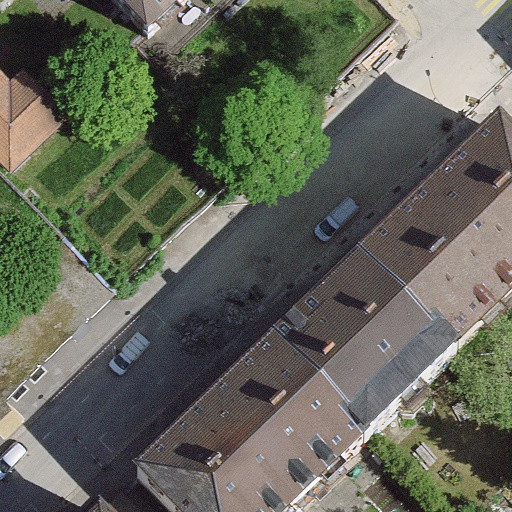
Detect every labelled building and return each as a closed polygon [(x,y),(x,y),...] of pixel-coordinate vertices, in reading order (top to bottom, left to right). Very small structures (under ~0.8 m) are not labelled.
[(110,0),(148,39),(189,0),(110,0)] [(0,161),(10,173),(61,125),(21,83),(8,95),(0,86),(0,161)] [(195,105),(64,230),(120,289),(252,164),(195,105)] [(419,210),(361,265),(454,362),(511,305),(511,147),(499,134),(441,189),(440,188),(429,198),(418,209),(419,210)] [(115,294),(64,241),(0,302),(0,405),(116,294),(115,294)] [(306,318),(275,348),(368,445),(398,415),(402,419),(412,420),(426,406),(425,396),(422,392),(454,362),(361,265),(328,297),(327,296),(316,306),(305,317),(306,318)] [(194,424),(136,479),(167,511),(297,511),(331,480),(368,445),(275,348),(216,404),(216,403),(205,413),(194,424)] [(511,397),(500,408),(511,420),(511,397)] [(137,511),(121,495),(103,511),(137,511)]
